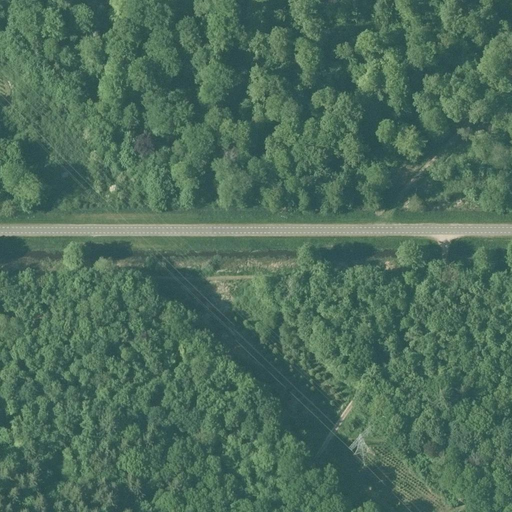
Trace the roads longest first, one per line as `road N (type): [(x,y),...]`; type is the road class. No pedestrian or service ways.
road 1 (track): [(0,412),(511,449)]
road 2 (track): [(511,275),(0,276)]
road 3 (tertiary): [(511,231),(0,231)]
road 4 (track): [(511,77),(391,202),(383,231)]
road 5 (track): [(370,377),(434,282),(444,231)]
road 6 (track): [(275,511),(370,377)]
road 7 (track): [(511,326),(437,365),(370,377)]
